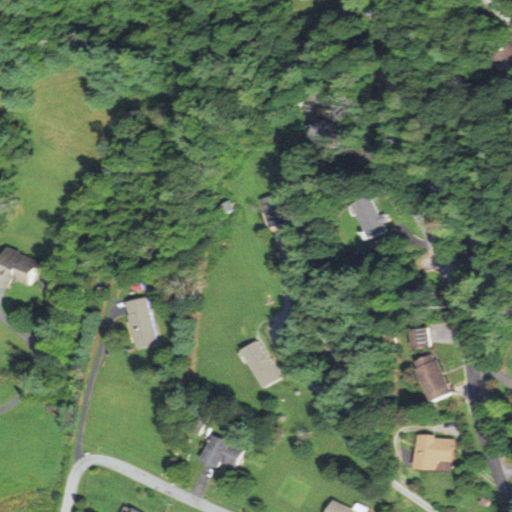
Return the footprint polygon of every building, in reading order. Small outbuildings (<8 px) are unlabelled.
[(511,63),(511,60),(497,45),(481,61),(497,78),(511,63)] [(252,201),(261,230),(284,222),(275,194),(252,201)] [(386,231),(378,216),(374,218),(363,196),(344,206),(363,243),(386,231)] [(53,265),(14,247),(0,278),(0,282),(17,290),(22,280),(42,288),(53,265)] [(142,350),(161,346),(151,299),(132,303),(142,350)] [(348,355),(337,322),(316,329),(326,362),(348,355)] [(428,403),(449,395),(432,355),(411,364),(428,403)] [(220,469),(223,465),(233,471),(244,450),(214,435),(201,460),(220,469)] [(453,439),(415,436),(413,472),(451,475),(453,439)] [(360,511),(336,501),(331,511),(360,511)]
